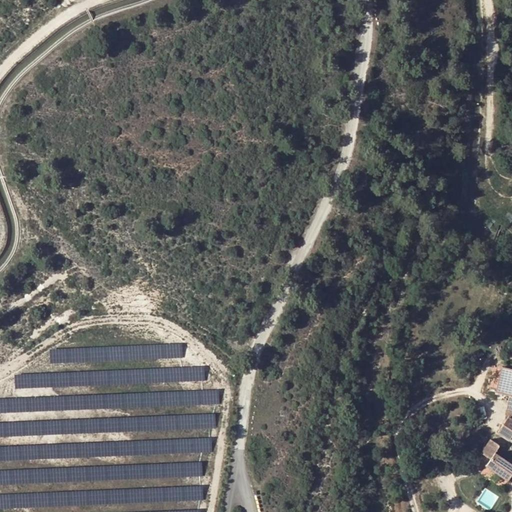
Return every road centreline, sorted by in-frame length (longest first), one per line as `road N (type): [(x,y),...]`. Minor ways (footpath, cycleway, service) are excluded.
road 1 (unclassified): [(235,462),(248,376),(355,127),(367,0)]
road 2 (unknown): [(414,511),(400,457),(405,427),(425,407),(477,394)]
